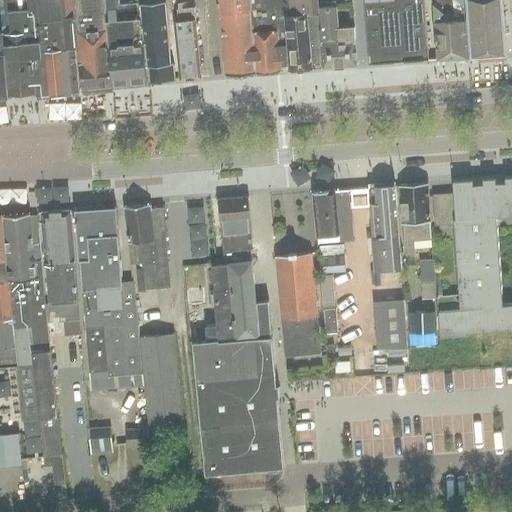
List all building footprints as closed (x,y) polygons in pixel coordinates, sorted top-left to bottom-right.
[(35,50),(30,0),(4,0),(7,34),(8,45),(4,46),(8,94),(33,92),(29,51),(32,51),(32,50),(35,50)] [(75,0),(30,0),(35,50),(32,50),(32,51),(37,92),(79,88),(76,47),(79,47),(80,47),(79,32),(75,0)] [(108,29),(106,6),(105,0),(75,0),(79,32),(80,47),(79,47),(83,88),(113,85),(107,29),(108,29)] [(317,0),(221,0),(222,10),(227,75),(255,73),(255,72),(256,72),(256,73),(281,71),(280,59),(289,58),(291,70),(313,68),(308,13),(318,13),(317,0)] [(424,59),(429,59),(424,0),(364,0),(369,64),(374,63),(374,64),(395,62),(404,61),(425,60),(424,59)] [(466,19),(464,0),(432,0),(438,59),(469,57),(467,19),(466,19)] [(503,0),(466,0),(470,56),(507,54),(503,0)] [(139,3),(106,6),(108,29),(113,85),(148,82),(146,42),(144,43),(141,12),(139,3)] [(357,65),(355,26),(338,27),(337,6),(320,8),(322,28),(320,28),(324,68),(357,65)] [(149,82),(176,79),(174,58),(172,58),(168,22),(166,22),(164,9),(141,12),(145,42),(146,42),(149,82)] [(181,79),(202,77),(196,18),(175,20),(181,79)] [(8,45),(7,34),(3,34),(3,31),(0,31),(0,95),(8,94),(4,46),(8,45)] [(511,176),(454,181),(455,193),(434,194),(436,224),(455,223),(461,308),(439,310),(441,335),(455,334),(469,333),(469,331),(511,327),(511,303),(503,304),(497,215),(511,214),(511,176)] [(404,239),(432,237),(428,182),(400,185),(404,239)] [(396,185),(369,187),(375,269),(403,267),(396,185)] [(317,236),(340,235),(336,189),(314,191),(317,236)] [(252,249),(253,248),(249,196),(218,198),(225,262),(252,259),(252,249)] [(157,262),(152,204),(125,206),(129,242),(141,241),(142,263),(145,289),(159,288),(157,262)] [(87,328),(90,371),(92,390),(145,385),(141,348),(136,308),(135,308),(134,280),(123,281),(119,233),(117,206),(76,209),(80,260),(81,260),(87,328)] [(47,263),(50,303),(47,303),(49,321),(80,318),(75,261),(71,210),(42,212),(47,263)] [(58,416),(49,321),(47,303),(42,260),(36,261),(31,213),(4,215),(10,280),(16,336),(32,335),(40,418),(58,416)] [(0,359),(17,358),(3,215),(0,215),(0,359)] [(276,256),(286,356),(321,353),(312,252),(276,256)] [(346,271),(345,254),(321,256),(322,273),(346,271)] [(420,259),(422,279),(423,299),(437,298),(434,259),(420,259)] [(280,421),(275,359),(269,300),(256,301),(253,260),(213,264),(214,271),(215,290),(218,324),(206,325),(208,340),(193,342),(202,428),(207,474),(285,466),(280,421)] [(325,307),(337,306),(334,274),(322,275),(325,307)] [(326,309),(328,333),(339,332),(337,308),(326,309)] [(436,342),(435,312),(411,313),(412,343),(436,342)] [(151,433),(185,429),(175,333),(141,336),(151,433)] [(350,360),(336,362),(337,372),(351,370),(350,360)] [(113,451),(112,426),(90,427),(92,453),(113,451)] [(128,446),(148,445),(147,428),(127,430),(128,446)]
